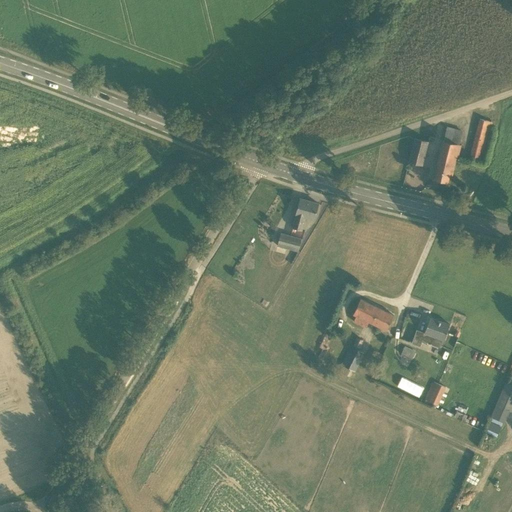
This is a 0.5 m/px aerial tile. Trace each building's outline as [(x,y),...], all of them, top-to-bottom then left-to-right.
[(482,161),(492,122),(480,119),(476,136),(475,136),(474,138),(475,138),(470,158),(482,161)] [(423,165),(425,156),(428,142),(415,138),(411,152),(409,162),(423,165)] [(452,175),(455,165),(460,145),(443,140),(436,169),(434,179),(448,182),(450,174),(452,175)] [(314,219),(318,204),(300,199),(292,228),(302,230),(306,217),(314,219)] [(277,245),(298,251),(302,239),(281,233),(277,245)] [(386,331),(394,315),(361,299),(353,315),(356,316),(354,321),(362,325),(366,327),(369,322),(386,331)] [(444,339),(450,324),(430,317),(424,332),(417,329),(411,343),(419,346),(422,340),(431,344),(434,335),(444,339)] [(412,358),(415,351),(405,346),(401,354),(412,358)] [(349,347),(342,362),(344,362),(342,365),(344,366),(352,370),(355,372),(364,353),(359,350),(352,347),(351,348),(349,347)] [(426,393),(430,385),(421,381),(417,389),(426,393)] [(433,381),(425,399),(438,405),(439,402),(440,400),(442,395),(443,393),(446,387),(433,381)] [(511,411),(511,384),(505,382),(495,404),(511,411)]
